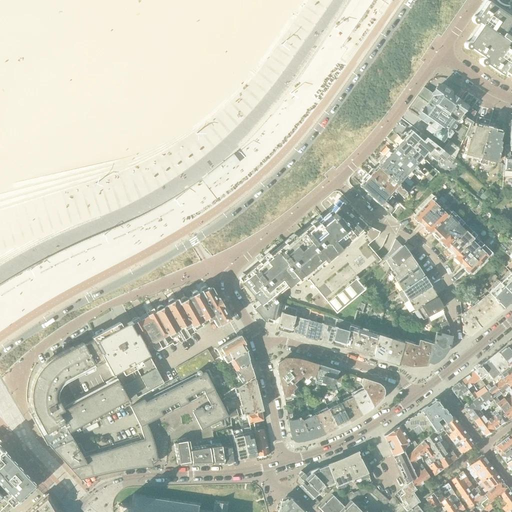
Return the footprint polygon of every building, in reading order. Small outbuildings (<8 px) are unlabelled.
[(511,34),(506,30),(508,27),(511,29),(511,28),(511,18),(488,2),(477,17),(476,16),(475,16),(473,17),(472,19),(472,20),(472,22),(473,23),(475,24),(477,24),(478,23),(482,25),(469,43),(468,42),(467,42),(465,43),(464,45),(464,47),(465,48),(466,49),(468,50),(469,50),(471,49),(484,58),(483,58),(482,58),(480,59),(479,61),(479,62),(480,64),(481,65),(483,66),(484,65),(486,64),(501,75),(503,71),(511,76),(511,34)] [(458,123),(468,129),(471,122),(476,112),(467,106),(450,94),(451,92),(442,85),(440,87),(439,88),(437,88),(434,92),(431,93),(423,88),(418,95),(428,103),(458,123)] [(458,123),(428,103),(424,109),(418,117),(429,125),(426,129),(433,134),(442,141),(444,139),(446,137),(447,138),(458,123)] [(479,163),(489,126),(482,124),(480,125),(475,124),(474,127),(472,126),(473,123),(471,122),(468,129),(465,135),(469,137),(464,154),(472,156),(471,161),(479,163)] [(489,126),(479,163),(487,165),(489,160),(497,162),(501,147),(500,146),(501,142),(499,142),(502,131),(497,129),(496,128),(489,126)] [(481,183),(454,159),(442,151),(420,134),(418,137),(411,132),(408,132),(407,133),(407,132),(404,133),(400,138),(424,159),(429,164),(433,158),(434,159),(437,157),(438,158),(440,157),(444,161),(445,160),(446,161),(448,160),(451,163),(477,187),(481,183)] [(424,159),(400,138),(395,143),(395,146),(393,148),(422,175),(426,170),(420,164),(424,159)] [(442,151),(454,159),(458,151),(459,149),(449,141),(448,141),(449,142),(442,151)] [(510,151),(510,145),(509,145),(505,144),(502,186),(511,187),(511,178),(511,157),(509,158),(510,151)] [(426,178),(422,175),(393,148),(391,151),(389,150),(384,156),(409,178),(413,174),(419,179),(426,185),(429,181),(426,178)] [(233,156),(202,181),(208,189),(240,164),(233,156)] [(379,164),(377,167),(405,192),(406,193),(410,188),(414,183),(409,178),(384,156),(377,163),(379,164)] [(367,174),(392,197),(397,192),(401,196),(405,192),(377,167),(374,169),(372,169),(367,174)] [(392,197),(367,174),(362,180),(362,182),(362,183),(360,185),(361,188),(367,194),(368,195),(366,197),(369,200),(371,198),(380,206),(380,205),(391,215),(390,216),(395,220),(404,210),(405,209),(392,197)] [(415,201),(423,192),(423,191),(426,188),(425,187),(422,191),(421,190),(413,199),(415,201)] [(485,202),(491,195),(486,190),(480,197),(485,202)] [(443,199),(445,202),(452,194),(450,192),(443,199)] [(452,194),(445,202),(447,204),(454,197),(452,195),(452,194)] [(420,222),(422,225),(443,204),(434,195),(431,199),(430,198),(418,212),(414,217),(415,218),(413,219),(417,223),(419,222),(420,223),(420,222)] [(467,211),(474,204),(471,201),(465,207),(466,210),(467,211)] [(357,279),(380,260),(367,245),(377,237),(367,232),(364,234),(360,229),(365,225),(341,202),(337,207),(336,206),(321,218),(322,219),(313,227),(311,224),(295,237),(296,238),(287,246),(285,243),(269,256),(270,257),(261,265),(259,262),(243,275),(241,282),(260,304),(253,309),(264,321),(272,324),(273,319),(274,320),(278,303),(284,305),(284,301),(284,300),(286,299),(320,310),(328,303),(337,313),(366,288),(363,285),(362,286),(357,279)] [(431,232),(451,211),(443,204),(422,225),(424,227),(425,228),(424,229),(428,233),(429,232),(430,233),(431,232)] [(452,210),(451,211),(431,232),(434,235),(433,236),(437,240),(439,239),(460,219),(452,210)] [(468,227),(460,219),(439,239),(439,240),(442,243),(441,244),(445,248),(446,247),(447,248),(448,248),(468,227)] [(476,235),(468,227),(448,248),(447,250),(451,254),(453,253),(455,255),(474,237),(476,235)] [(511,241),(507,236),(498,245),(505,252),(511,258),(511,241)] [(479,241),(474,237),(455,255),(454,257),(455,258),(453,260),(458,264),(459,262),(460,263),(462,265),(483,244),(479,240),(479,241)] [(483,244),(462,265),(464,267),(465,268),(464,270),(468,274),(469,273),(470,274),(488,256),(491,252),(486,248),(489,245),(488,243),(492,239),(490,237),(483,244)] [(391,270),(409,257),(406,252),(406,250),(404,247),(402,247),(395,240),(390,250),(388,253),(387,254),(384,257),(383,258),(386,260),(391,270)] [(393,277),(396,281),(416,267),(413,262),(413,260),(411,258),(409,257),(391,270),(390,271),(393,277)] [(402,291),(423,277),(420,273),(420,271),(418,268),(416,267),(396,281),(402,291)] [(504,308),(511,300),(511,274),(508,270),(498,281),(497,280),(487,290),(504,308)] [(408,300),(429,287),(426,283),(427,281),(425,278),(423,278),(423,277),(402,291),(408,300)] [(379,291),(377,289),(377,288),(373,284),(370,288),(374,293),(376,296),(379,293),(379,291)] [(200,291),(213,314),(221,309),(224,308),(224,307),(223,308),(218,298),(217,299),(211,288),(208,289),(207,287),(205,287),(205,286),(200,289),(201,289),(200,291)] [(414,310),(416,309),(435,297),(433,294),(433,292),(431,289),(430,288),(429,287),(408,300),(414,310)] [(467,313),(479,328),(503,308),(504,308),(487,290),(485,288),(480,292),(481,293),(478,296),(480,298),(478,300),(465,311),(467,313)] [(213,314),(200,291),(199,292),(196,291),(195,291),(192,293),(193,295),(186,300),(185,297),(181,299),(180,303),(179,303),(189,322),(192,327),(213,315),(213,314)] [(435,297),(416,309),(419,314),(422,319),(425,324),(444,315),(442,309),(439,304),(439,302),(438,300),(436,299),(435,297)] [(183,326),(189,322),(179,303),(177,299),(175,300),(171,299),(168,301),(169,304),(162,308),(160,305),(156,307),(157,308),(156,311),(155,312),(168,335),(174,331),(177,336),(176,337),(179,342),(180,342),(181,343),(185,341),(185,340),(189,338),(189,337),(190,336),(186,331),(185,331),(183,326)] [(293,328),(298,311),(299,307),(297,306),(297,309),(285,306),(284,311),(281,310),(281,312),(277,325),(276,329),(291,333),(293,328)] [(168,334),(155,312),(153,309),(152,309),(150,309),(148,310),(146,312),(146,313),(148,316),(147,316),(148,317),(147,319),(147,320),(143,322),(140,321),(138,317),(137,318),(135,318),(133,319),(131,321),(132,321),(131,322),(145,347),(151,344),(151,345),(154,350),(157,350),(165,346),(166,342),(163,338),(162,337),(168,334)] [(221,309),(213,314),(213,315),(220,326),(231,320),(227,313),(225,315),(221,309)] [(307,328),(310,320),(308,320),(309,316),(303,315),(303,312),(298,311),(293,328),(291,333),(305,337),(307,328)] [(469,336),(479,328),(467,313),(462,317),(461,318),(463,333),(463,334),(469,336)] [(305,337),(318,341),(321,328),(323,324),(317,322),(310,320),(307,328),(305,337)] [(434,337),(427,362),(428,362),(432,363),(433,361),(436,362),(442,357),(448,347),(451,336),(450,328),(447,321),(440,324),(442,328),(440,332),(439,335),(435,334),(434,337)] [(164,383),(151,359),(150,357),(145,347),(143,344),(131,322),(122,327),(119,322),(108,328),(91,338),(93,341),(128,403),(159,386),(164,383)] [(318,341),(331,344),(335,327),(323,324),(321,328),(318,341)] [(357,352),(364,330),(350,325),(349,328),(348,328),(348,331),(343,347),(344,348),(357,352)] [(331,344),(343,347),(348,331),(340,328),(335,327),(331,344)] [(383,360),(390,338),(392,334),(393,328),(390,327),(388,333),(378,330),(377,334),(370,356),(383,360)] [(427,362),(434,337),(426,334),(427,332),(422,330),(423,329),(419,328),(418,334),(420,335),(419,339),(417,345),(410,366),(412,366),(427,365),(428,362),(427,362)] [(357,352),(370,356),(377,334),(364,330),(357,352)] [(229,361),(246,350),(243,345),(244,344),(240,337),(240,338),(238,337),(216,349),(221,357),(222,356),(226,363),(229,361)] [(383,360),(396,364),(403,342),(390,338),(383,360)] [(150,432),(146,424),(144,420),(135,404),(130,407),(128,403),(93,341),(84,346),(83,346),(74,351),(72,349),(73,348),(72,348),(63,353),(63,352),(62,353),(53,358),(52,358),(53,358),(47,362),(40,369),(36,374),(35,375),(36,375),(33,382),(32,381),(32,382),(33,382),(31,389),(30,389),(30,390),(31,390),(30,397),(30,403),(32,409),(34,415),(40,412),(44,420),(35,424),(43,438),(51,448),(52,450),(80,479),(114,472),(132,468),(142,467),(153,467),(151,461),(157,460),(155,450),(153,441),(150,432)] [(410,366),(417,345),(404,341),(403,342),(396,364),(398,365),(410,366)] [(511,352),(506,345),(489,359),(501,374),(500,374),(504,378),(505,377),(508,375),(505,371),(511,365),(511,352)] [(214,361),(207,350),(174,369),(179,377),(181,380),(202,368),(214,361)] [(249,365),(250,365),(249,360),(246,350),(229,361),(236,371),(249,365)] [(314,377),(317,365),(304,361),(297,360),(289,359),(284,359),(281,361),(298,380),(302,375),(305,378),(309,375),(314,377)] [(501,374),(489,359),(481,365),(488,374),(493,380),(500,374),(501,374)] [(298,380),(281,361),(278,364),(277,369),(284,397),(285,406),(293,404),(291,400),(291,395),(293,395),(292,390),(296,386),(293,384),(298,380)] [(218,371),(219,364),(213,362),(211,370),(218,371)] [(235,372),(242,383),(254,377),(251,368),(250,365),(249,365),(236,371),(235,372)] [(317,365),(314,377),(315,380),(329,385),(329,384),(332,390),(333,390),(333,391),(336,389),(333,383),(334,381),(340,383),(343,373),(317,365)] [(481,380),(488,374),(481,365),(474,371),(480,379),(481,380)] [(467,389),(480,379),(474,371),(461,381),(467,389)] [(205,395),(214,389),(205,372),(188,381),(195,394),(203,390),(205,395)] [(503,379),(509,387),(511,385),(511,374),(511,373),(508,375),(505,377),(504,378),(503,379)] [(243,415),(246,414),(261,410),(262,410),(258,395),(255,381),(254,381),(254,377),(242,383),(236,387),(243,415)] [(363,389),(373,407),(377,402),(381,398),(383,393),(382,390),(381,388),(378,384),(376,384),(356,377),(354,382),(360,383),(363,389)] [(511,390),(509,387),(503,379),(495,385),(500,392),(504,389),(507,393),(509,392),(511,390)] [(195,394),(188,381),(171,389),(180,407),(197,399),(195,394)] [(464,408),(473,401),(474,400),(475,400),(471,394),(467,389),(461,381),(461,382),(452,388),(451,389),(452,391),(457,398),(461,395),(463,399),(465,398),(468,402),(463,406),(464,408)] [(488,391),(487,392),(495,402),(498,400),(496,398),(502,394),(500,392),(495,385),(491,388),(488,391)] [(474,392),(471,394),(475,400),(480,396),(486,391),(487,392),(488,391),(486,387),(484,388),(484,387),(475,393),(474,392)] [(180,407),(171,389),(162,394),(167,403),(159,407),(163,415),(180,407)] [(212,408),(218,421),(227,417),(219,398),(214,389),(205,395),(212,408)] [(373,407),(363,389),(351,395),(352,397),(361,415),(367,411),(373,407)] [(487,392),(486,391),(480,396),(488,407),(490,405),(490,406),(493,403),(495,402),(487,392)] [(153,420),(163,415),(159,407),(167,403),(162,394),(145,402),(144,403),(153,420)] [(488,408),(488,407),(480,396),(475,400),(474,400),(473,401),(480,410),(483,408),(485,410),(488,408)] [(349,422),(361,415),(352,397),(340,402),(349,422)] [(498,400),(495,402),(501,411),(509,406),(503,398),(499,401),(498,400)] [(153,420),(144,403),(145,402),(144,399),(135,404),(144,420),(146,424),(153,420)] [(434,431),(438,428),(451,418),(438,401),(434,401),(420,411),(430,425),(434,431)] [(481,413),(480,410),(473,401),(464,408),(474,421),(482,414),(484,413),(483,412),(481,413)] [(349,422),(340,402),(327,409),(336,428),(337,428),(349,422)] [(508,420),(501,411),(495,402),(493,403),(496,407),(494,409),(495,410),(492,413),(501,425),(508,420)] [(511,416),(511,410),(509,406),(501,411),(508,420),(511,416)] [(201,430),(218,421),(212,408),(204,412),(202,408),(192,413),(201,430)] [(323,434),(336,428),(327,409),(315,415),(323,434)] [(238,416),(236,410),(229,412),(231,418),(238,416)] [(249,424),(250,427),(256,455),(256,458),(269,455),(264,430),(264,429),(256,431),(254,422),(263,420),(261,410),(246,414),(249,424)] [(323,434),(315,415),(314,414),(310,416),(308,411),(300,414),(301,418),(302,420),(308,439),(310,439),(317,436),(323,434)] [(430,425),(420,411),(402,424),(399,425),(405,434),(412,429),(415,433),(417,434),(430,425)] [(494,430),(501,425),(492,413),(491,411),(490,412),(489,411),(487,413),(488,413),(484,416),(494,430)] [(305,440),(308,439),(302,420),(301,418),(300,414),(300,415),(295,415),(294,414),(293,415),(292,414),(287,415),(288,421),(290,433),(292,439),(293,440),(295,441),(297,441),(305,440)] [(493,430),(494,430),(484,416),(483,415),(482,414),(474,421),(475,422),(486,437),(493,431),(493,430)] [(446,434),(447,436),(460,426),(453,417),(451,418),(438,428),(441,432),(443,430),(446,434)] [(410,443),(405,434),(399,425),(384,436),(393,456),(405,450),(409,444),(410,443)] [(455,446),(467,436),(460,426),(447,436),(455,446)] [(241,429),(247,457),(256,455),(250,427),(241,429)] [(428,447),(438,440),(435,437),(441,432),(438,428),(434,431),(423,440),(428,447)] [(238,459),(247,457),(241,429),(232,431),(231,429),(227,430),(230,447),(231,447),(233,459),(238,458),(238,459)] [(467,436),(455,446),(461,455),(475,445),(467,436)] [(496,447),(495,449),(500,456),(509,449),(511,451),(511,450),(511,441),(508,437),(503,441),(496,447)] [(202,465),(199,442),(189,444),(189,442),(187,442),(186,438),(174,441),(174,443),(174,444),(177,464),(180,463),(180,466),(190,466),(187,444),(189,444),(192,466),(202,465)] [(213,465),(224,464),(222,448),(221,442),(219,443),(219,439),(217,439),(217,440),(210,441),(213,465)] [(0,511),(7,511),(11,509),(17,504),(17,503),(24,497),(29,492),(34,487),(35,488),(36,488),(36,487),(36,486),(36,485),(29,478),(23,472),(17,465),(10,458),(9,457),(4,451),(0,447),(0,442),(1,442),(1,441),(0,441),(0,440),(0,511)] [(425,453),(428,458),(433,455),(428,447),(423,440),(416,448),(421,456),(425,453)] [(438,440),(428,447),(433,455),(437,461),(447,454),(444,451),(449,447),(444,441),(440,444),(438,440)] [(213,465),(210,441),(199,442),(202,465),(213,465)] [(233,459),(231,447),(230,447),(222,448),(224,464),(234,462),(233,459)] [(408,457),(412,467),(414,470),(421,464),(417,459),(419,458),(422,460),(423,460),(422,458),(421,456),(416,448),(408,457)] [(509,449),(500,456),(505,462),(506,464),(511,459),(511,450),(511,451),(509,449)] [(412,467),(408,457),(405,450),(393,456),(401,472),(412,467)] [(437,461),(443,469),(457,458),(452,451),(447,454),(437,461)] [(335,482),(336,486),(367,472),(357,453),(356,453),(355,453),(352,454),(351,456),(344,459),(341,460),(334,463),(332,463),(329,464),(329,465),(335,482)] [(434,476),(443,469),(437,461),(433,455),(428,458),(424,461),(426,463),(434,476)] [(472,477),(489,464),(483,456),(466,469),(472,477)] [(414,470),(417,477),(412,481),(416,489),(430,479),(422,466),(421,464),(414,470)] [(479,486),(481,484),(480,482),(494,471),(489,464),(472,477),(474,479),(477,477),(480,481),(477,483),(479,486)] [(325,486),(331,484),(335,482),(329,465),(318,469),(319,471),(312,473),(325,486)] [(401,472),(406,485),(412,481),(417,477),(414,470),(412,467),(401,472)] [(330,491),(325,486),(312,473),(307,478),(301,471),(297,475),(303,482),(299,486),(311,500),(316,505),(319,502),(314,497),(323,488),(328,493),(330,491)] [(483,493),(500,479),(494,471),(480,482),(481,484),(484,488),(480,492),(482,494),(483,493)] [(457,489),(468,480),(462,472),(451,481),(457,489)] [(480,504),(483,507),(488,502),(506,487),(500,479),(483,493),(484,495),(487,498),(480,504)] [(475,489),(468,480),(457,489),(462,498),(475,489)] [(412,492),(416,489),(412,481),(406,485),(401,489),(395,495),(402,503),(413,494),(412,492)] [(318,507),(322,511),(326,511),(338,500),(334,496),(338,492),(336,486),(335,482),(331,484),(334,491),(331,494),(318,507)] [(447,483),(433,494),(439,503),(453,492),(447,483)] [(389,501),(374,487),(369,491),(383,504),(386,504),(389,501)] [(511,496),(511,494),(506,487),(488,502),(492,506),(497,501),(500,506),(511,496)] [(473,505),(484,495),(483,493),(482,494),(480,492),(479,491),(475,495),(474,493),(478,490),(476,488),(475,489),(462,498),(468,507),(469,508),(473,505)] [(353,493),(356,499),(362,496),(359,490),(353,493)] [(377,511),(378,511),(377,511),(367,511),(366,511),(364,511),(361,511),(353,503),(355,501),(355,500),(356,500),(357,500),(356,499),(353,493),(352,491),(347,494),(349,501),(344,506),(344,507),(339,511),(377,511)] [(453,492),(439,503),(442,507),(444,509),(456,500),(457,499),(456,497),(453,499),(453,500),(452,501),(450,499),(455,495),(453,492)] [(56,511),(53,506),(47,494),(45,495),(44,495),(43,495),(43,496),(43,497),(25,511),(56,511)] [(225,511),(226,504),(216,503),(215,511),(207,511),(206,511),(205,511),(198,511),(199,510),(198,510),(198,507),(200,507),(200,506),(198,506),(198,504),(197,504),(197,506),(188,504),(189,503),(188,502),(187,504),(180,503),(180,501),(179,501),(179,503),(171,502),(172,500),(171,500),(170,501),(162,500),(163,499),(162,499),(161,500),(154,499),(154,497),(153,497),(152,499),(145,498),(145,496),(144,496),(144,497),(134,496),(134,494),(133,494),(133,496),(131,505),(130,505),(130,507),(122,506),(122,504),(121,503),(120,505),(118,505),(118,507),(120,507),(118,511),(225,511)] [(406,511),(416,504),(419,502),(413,494),(402,503),(400,504),(401,506),(402,506),(406,511)] [(434,511),(442,507),(439,503),(433,494),(426,499),(427,502),(433,511),(434,511)] [(511,496),(500,506),(504,511),(508,511),(511,509),(511,496)] [(277,511),(305,511),(302,509),(293,499),(288,498),(281,502),(280,504),(278,505),(277,509),(278,511),(277,511)] [(339,511),(344,507),(344,506),(338,500),(326,511),(339,511)] [(444,509),(445,511),(453,511),(462,506),(459,502),(455,506),(454,504),(457,501),(456,500),(444,509)] [(484,508),(479,511),(487,511),(493,508),(492,506),(488,502),(483,507),(484,508)]
